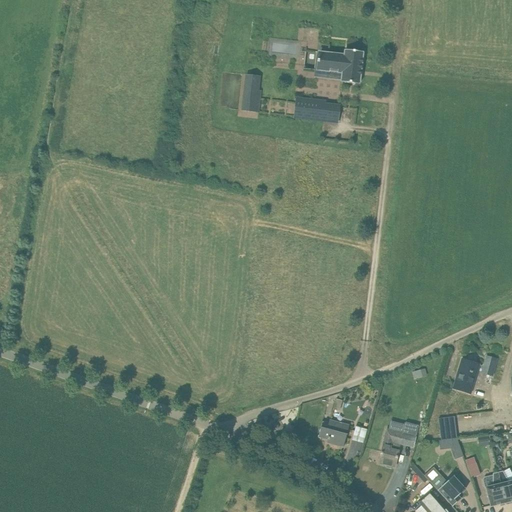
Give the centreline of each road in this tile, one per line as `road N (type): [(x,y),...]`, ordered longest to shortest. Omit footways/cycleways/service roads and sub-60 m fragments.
road 1 (residential): [(210,425),(360,382),(511,311)]
road 2 (unclassified): [(210,425),(0,354)]
road 3 (unclassified): [(376,511),(302,453),(210,425)]
